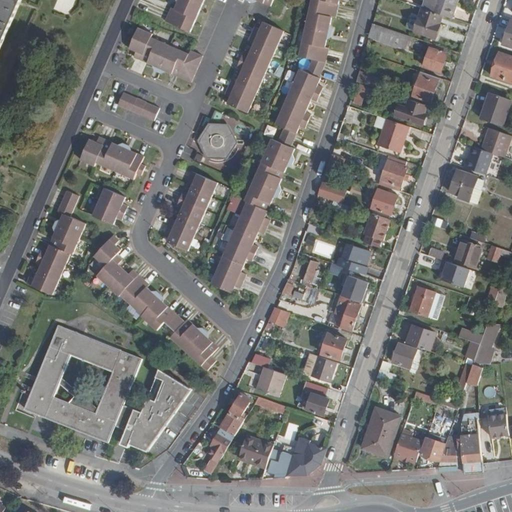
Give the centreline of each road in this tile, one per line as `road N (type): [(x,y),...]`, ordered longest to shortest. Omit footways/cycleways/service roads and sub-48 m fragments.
road 1 (residential): [(494,0),(329,489)]
road 2 (residential): [(250,337),(322,160),(367,0)]
road 3 (residential): [(175,148),(134,240),(250,337)]
road 4 (residential): [(150,507),(164,471),(250,337)]
road 5 (residential): [(80,107),(7,274)]
road 6 (tertiary): [(150,507),(0,458)]
